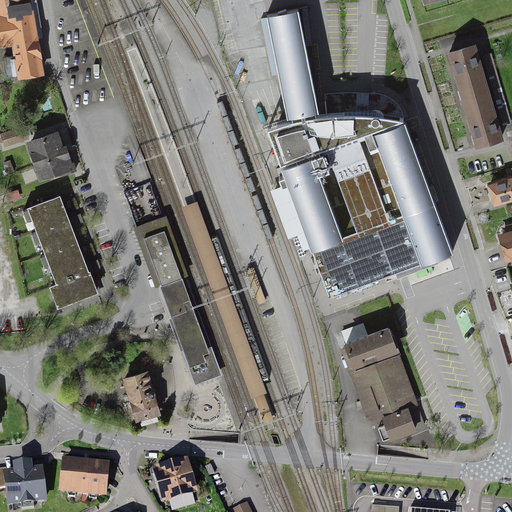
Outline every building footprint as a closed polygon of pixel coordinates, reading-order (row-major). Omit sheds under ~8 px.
[(0,0),(0,48),(13,46),(18,78),(44,74),(34,10),(31,11),(29,0),(0,0)] [(453,251),(403,118),(388,115),(372,113),(353,112),(334,112),(320,114),(298,9),(268,15),(288,121),(268,127),(328,296),(453,251)] [(449,52),(464,99),(487,91),(473,45),(449,52)] [(500,88),(491,54),(484,56),(494,90),(500,88)] [(510,121),(500,88),(494,90),(503,123),(510,121)] [(501,137),(487,91),(464,99),(478,144),(501,137)] [(5,137),(7,144),(26,138),(22,127),(0,134),(0,137),(1,139),(5,137)] [(55,135),(31,143),(42,175),(53,172),(55,178),(75,170),(72,161),(67,163),(65,155),(66,155),(63,148),(60,149),(55,135)] [(496,208),(511,203),(511,178),(489,185),(496,208)] [(43,247),(75,235),(60,194),(27,206),(43,247)] [(266,393),(196,201),(182,206),(252,398),(266,393)] [(162,285),(181,278),(163,229),(144,236),(162,285)] [(511,232),(500,236),(507,263),(511,261),(511,232)] [(75,235),(43,247),(56,284),(89,272),(75,235)] [(259,304),(267,301),(254,268),(251,269),(247,270),(259,304)] [(89,272),(56,284),(50,286),(59,309),(100,293),(91,270),(89,272)] [(181,338),(200,331),(181,278),(162,285),(180,334),(181,338)] [(344,342),(349,354),(344,356),(367,419),(372,417),(373,422),(382,419),(385,426),(379,428),(384,442),(426,427),(389,326),(344,342)] [(200,331),(181,338),(197,381),(216,374),(200,331)] [(146,371),(126,377),(131,394),(133,394),(135,400),(125,403),(130,420),(158,411),(153,395),(146,371)] [(153,471),(163,506),(198,496),(188,460),(153,471)] [(62,461),(59,494),(106,498),(109,466),(62,461)] [(40,470),(29,472),(28,465),(17,466),(17,473),(6,474),(6,471),(0,471),(0,488),(8,487),(10,503),(44,499),(40,470)] [(214,473),(210,465),(205,467),(209,476),(214,473)]
